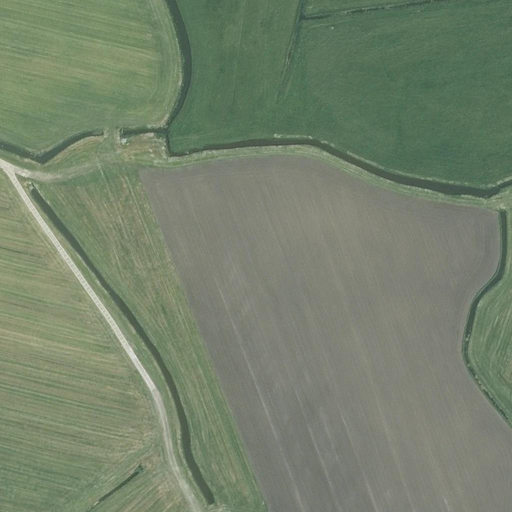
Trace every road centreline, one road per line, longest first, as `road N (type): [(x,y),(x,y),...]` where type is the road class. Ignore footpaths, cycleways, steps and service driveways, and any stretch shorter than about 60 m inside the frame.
road 1 (track): [(120,157),(178,166),(305,154),(425,198),(491,211),(511,203)]
road 2 (track): [(191,511),(147,378),(9,170)]
road 3 (track): [(332,109),(148,148),(63,177),(9,170)]
